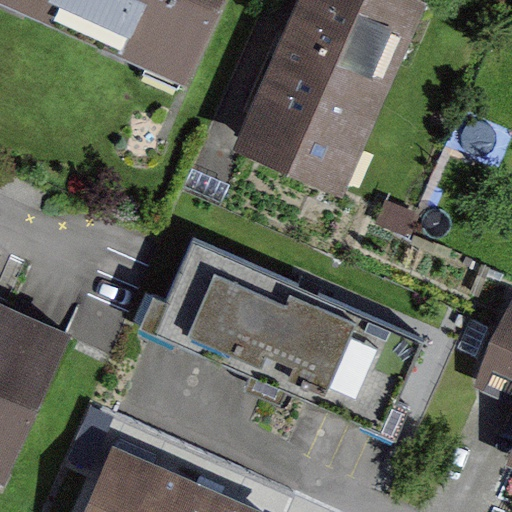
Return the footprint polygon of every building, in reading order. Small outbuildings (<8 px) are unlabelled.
[(6,0),(71,28),(82,0),(6,0)] [(82,0),(71,28),(186,78),(220,0),(82,0)] [(414,4),(405,0),(308,0),(245,142),(335,182),(414,4)] [(423,340),(189,239),(162,302),(142,293),(128,326),(396,441),(411,406),(397,400),(423,340)] [(511,296),(476,375),(511,391),(511,296)] [(0,469),(60,336),(0,309),(0,469)] [(256,511),(107,451),(82,511),(256,511)]
